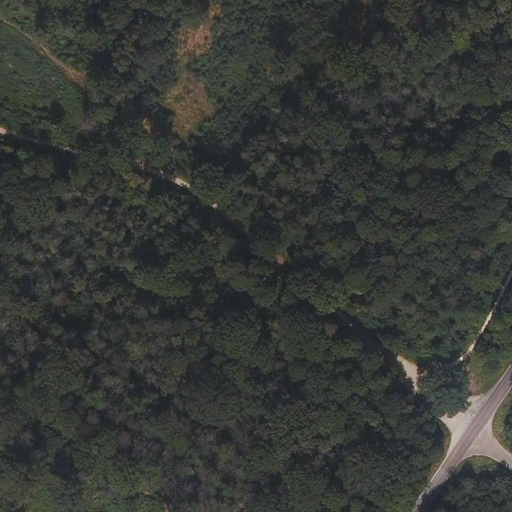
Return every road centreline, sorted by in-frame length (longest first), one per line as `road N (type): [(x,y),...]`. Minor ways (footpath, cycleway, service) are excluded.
road 1 (track): [(208,209),(392,358)]
road 2 (track): [(0,145),(208,209)]
